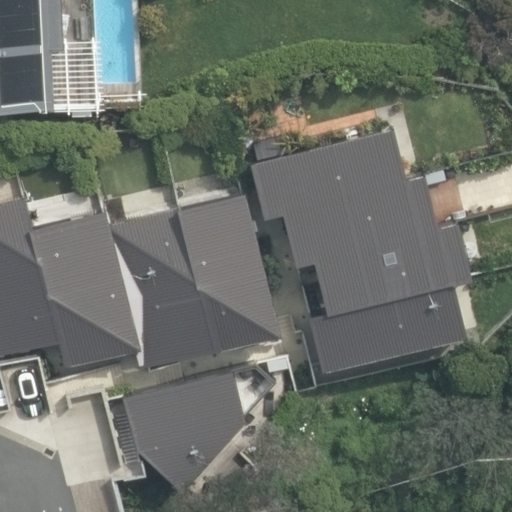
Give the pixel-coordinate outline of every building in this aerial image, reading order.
[(0,0),(0,108),(55,106),(52,45),(64,44),(62,0),(0,0)] [(304,312),(318,367),(464,330),(451,278),(471,273),(457,214),(435,220),(421,167),(403,172),(390,121),(289,147),(285,133),(253,141),(256,155),(246,157),(261,213),(277,209),(291,261),(308,257),(321,308),(304,312)] [(20,191),(0,195),(0,349),(53,335),(61,363),(135,344),(140,361),(276,329),(238,185),(105,219),(102,204),(27,223),(20,191)] [(251,359),(119,393),(135,447),(175,485),(272,375),(251,359)] [(102,434),(33,433),(32,500),(101,501),(102,434)]
